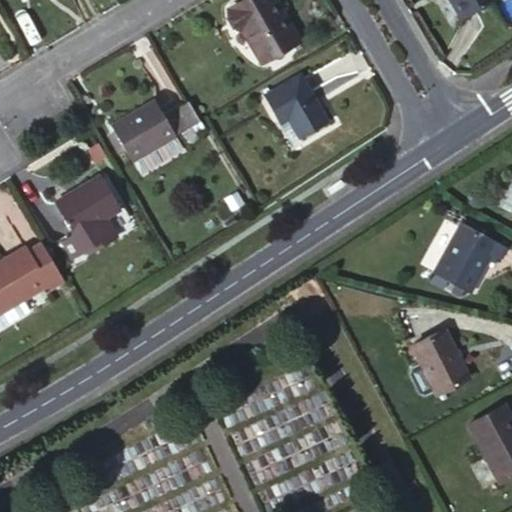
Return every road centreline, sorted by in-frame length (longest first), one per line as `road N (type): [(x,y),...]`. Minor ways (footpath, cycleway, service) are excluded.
road 1 (residential): [(0,429),(447,143)]
road 2 (residential): [(148,0),(0,92)]
road 3 (residential): [(359,0),(447,143)]
